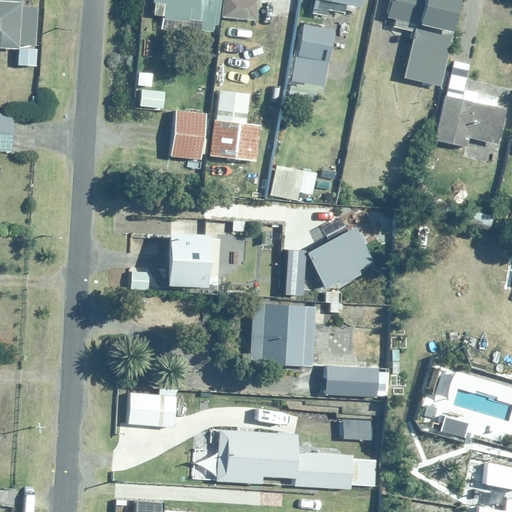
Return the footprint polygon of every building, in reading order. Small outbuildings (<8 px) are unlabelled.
[(0,0),(0,47),(15,48),(15,56),(31,57),(33,5),(18,4),(18,0),(0,0)] [(143,0),(143,3),(148,3),(146,16),(156,17),(155,29),(194,34),(194,29),(204,30),(205,23),(209,23),(212,0),(143,0)] [(253,0),(219,0),(217,16),(251,20),(253,0)] [(354,0),(307,0),(304,12),(319,15),(321,10),(338,14),(340,5),(353,8),(354,0)] [(451,0),(383,0),(380,17),(388,19),(386,28),(406,32),(396,78),(433,86),(451,0)] [(328,30),(296,24),(286,81),(318,87),(328,30)] [(466,65),(445,61),(427,141),(459,148),(461,138),(493,145),(501,107),(458,98),(466,65)] [(246,94),(215,89),(206,154),(251,161),(255,127),(242,125),(246,94)] [(199,112),(168,109),(164,155),(195,158),(199,112)] [(11,112),(0,111),(0,149),(9,150),(11,112)] [(310,172),(269,165),(263,196),(291,201),(293,194),(306,196),(310,172)] [(486,192),(459,187),(453,218),(479,223),(486,192)] [(201,237),(158,234),(154,287),(197,290),(197,284),(209,285),(212,242),(235,244),(235,237),(253,239),(254,223),(203,219),(201,237)] [(347,223),(296,253),(317,289),(330,281),(332,285),(354,272),(353,269),(368,260),(347,223)] [(295,249),(278,249),(277,295),(294,295),(295,249)] [(152,266),(127,265),(127,292),(151,292),(152,266)] [(339,292),(322,292),(321,313),(339,314),(339,292)] [(310,307),(247,303),(243,361),(306,365),(310,307)] [(373,368),(320,365),(319,394),(371,397),(373,368)] [(446,373),(430,368),(422,396),(437,401),(446,373)] [(170,396),(122,392),(120,423),(168,427),(170,396)] [(463,423),(437,416),(432,437),(458,443),(463,423)] [(376,421),(338,419),(338,438),(375,439),(376,421)] [(292,435),(211,431),(208,481),(254,483),(255,476),(287,478),(287,486),(345,489),(345,486),(369,487),(370,459),(347,458),(348,454),(291,451),(292,435)] [(459,504),(457,511),(511,511),(511,466),(470,459),(466,481),(475,483),(471,507),(459,504)] [(151,511),(152,502),(128,501),(127,511),(151,511)]
